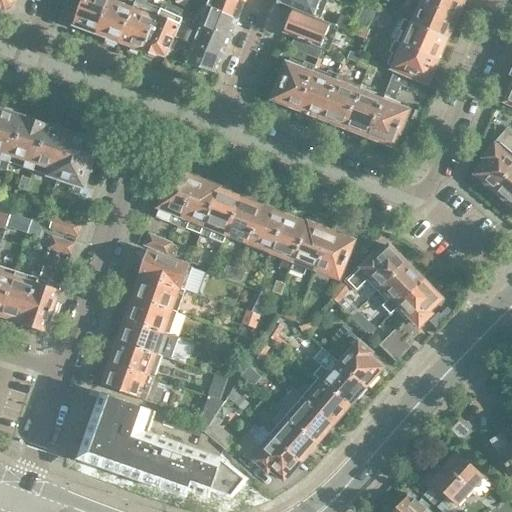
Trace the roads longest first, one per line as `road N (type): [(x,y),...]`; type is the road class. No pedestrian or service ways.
road 1 (residential): [(61,368),(152,102)]
road 2 (primary): [(317,511),(511,308)]
road 3 (residential): [(419,197),(404,200),(215,126)]
road 4 (residential): [(419,197),(431,185),(504,0)]
road 5 (residential): [(22,505),(61,368)]
road 6 (residential): [(215,126),(266,0)]
road 7 (residential): [(152,102),(26,58)]
